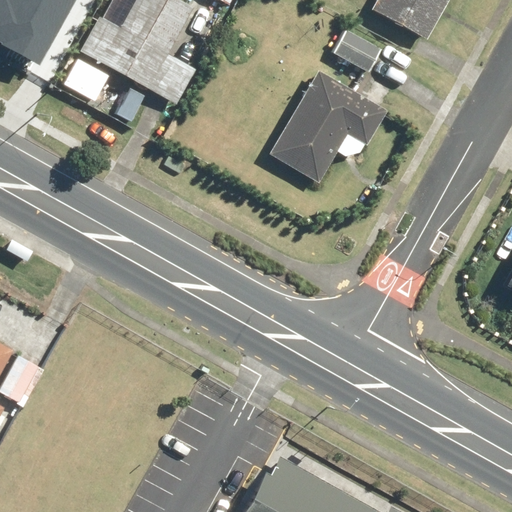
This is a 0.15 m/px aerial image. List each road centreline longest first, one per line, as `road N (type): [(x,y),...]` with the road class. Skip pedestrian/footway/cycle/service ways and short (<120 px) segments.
road 1 (primary): [(0,178),(348,371)]
road 2 (residential): [(511,72),(348,371)]
road 3 (primary): [(348,371),(511,462)]
